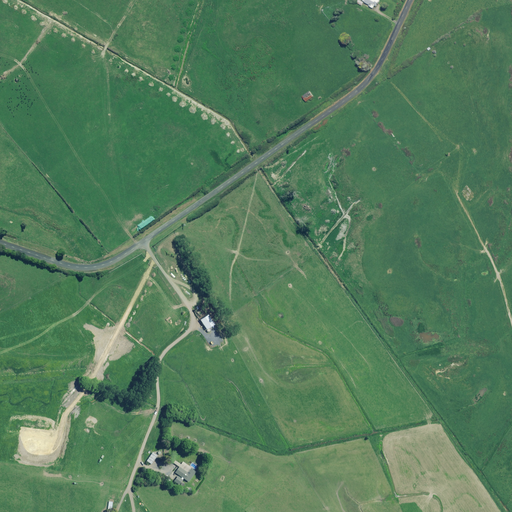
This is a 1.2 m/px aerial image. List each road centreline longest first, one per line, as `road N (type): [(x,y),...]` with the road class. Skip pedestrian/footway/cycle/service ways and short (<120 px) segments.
road 1 (unclassified): [(0,242),(77,267),(126,253),(350,96),(378,65),(410,0)]
road 2 (unknown): [(142,242),(190,315),(156,358),(152,412),(127,482)]
